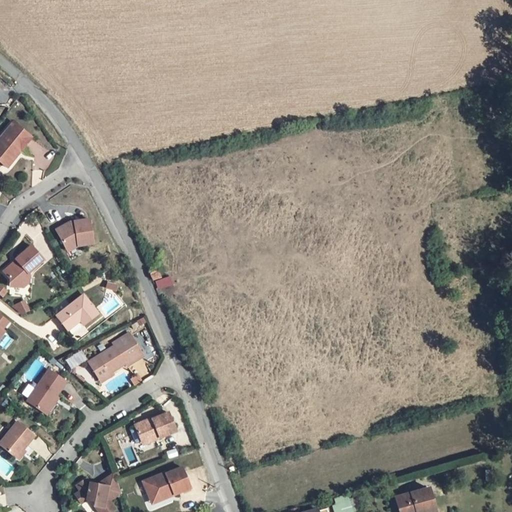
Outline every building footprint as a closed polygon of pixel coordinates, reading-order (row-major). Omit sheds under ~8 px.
[(0,138),(0,162),(3,165),(17,148),(21,151),(32,137),(13,122),(0,138)] [(17,148),(3,165),(7,168),(21,151),(17,148)] [(78,247),(93,244),(89,220),(74,222),(74,224),(71,225),(69,223),(56,230),(66,250),(77,244),(78,247)] [(44,260),(31,246),(16,260),(17,262),(14,265),(12,265),(3,272),(10,280),(10,287),(23,288),(23,281),(29,275),(28,273),(44,260)] [(157,270),(149,273),(153,280),(160,278),(157,270)] [(98,314),(83,295),(56,316),(67,330),(80,320),(84,325),(98,314)] [(143,356),(130,333),(113,343),(115,346),(89,362),(100,380),(112,372),(125,364),(127,366),(143,356)] [(66,360),(70,368),(86,358),(82,351),(66,360)] [(66,382),(49,370),(27,402),(43,412),(54,396),(56,397),(66,382)] [(112,372),(100,380),(101,383),(114,375),(112,372)] [(136,377),(131,380),(134,385),(140,381),(136,377)] [(56,397),(54,396),(43,412),(46,415),(58,398),(56,397)] [(176,432),(168,413),(152,420),(152,418),(134,425),(141,442),(158,435),(159,439),(176,432)] [(34,436),(18,422),(0,443),(0,445),(16,458),(22,450),(25,447),(27,444),(34,436)] [(159,439),(158,435),(141,442),(142,445),(159,439)] [(34,450),(27,444),(25,447),(32,453),(34,450)] [(25,452),(22,450),(16,458),(18,460),(25,452)] [(191,488),(182,467),(166,474),(165,473),(142,482),(147,494),(151,493),(153,494),(155,497),(158,499),(173,492),(174,495),(191,488)] [(116,481),(113,474),(98,484),(90,483),(87,479),(76,485),(80,491),(75,494),(81,504),(87,500),(94,501),(93,507),(95,507),(103,509),(105,511),(112,511),(116,510),(109,501),(121,493),(116,481)] [(429,488),(396,498),(399,511),(413,511),(416,511),(433,511),(436,511),(429,488)] [(151,493),(147,494),(152,504),(174,495),(173,492),(158,499),(155,497),(153,494),(151,493)] [(354,501),(334,506),(335,511),(352,511),(357,511),(354,501)]
